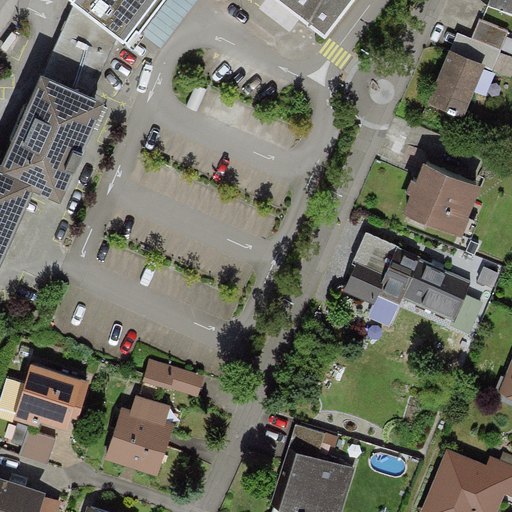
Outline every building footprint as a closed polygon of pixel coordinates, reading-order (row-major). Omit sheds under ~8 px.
[(88,0),(72,0),(49,55),(97,77),(120,25),(88,0)] [(155,0),(88,0),(120,25),(130,32),(155,0)] [(302,13),(285,0),(258,0),(259,0),(290,27),(302,13)] [(285,0),(302,13),(326,31),(347,0),(285,0)] [(467,45),(494,55),(505,26),(478,16),(467,45)] [(19,32),(12,27),(1,43),(8,48),(19,32)] [(481,62),(448,47),(426,97),(460,111),(481,62)] [(58,178),(99,88),(44,64),(4,153),(32,166),(58,178)] [(4,153),(0,151),(0,241),(28,175),(32,166),(4,153)] [(456,229),(477,179),(423,157),(402,207),(456,229)] [(453,314),(470,277),(405,247),(401,254),(394,251),(398,241),(367,226),(353,256),(357,258),(345,285),(372,298),(366,312),(393,324),(403,302),(398,300),(403,291),(453,314)] [(90,374),(31,355),(23,378),(9,374),(0,401),(0,402),(14,407),(13,410),(37,418),(36,421),(64,430),(70,409),(78,412),(90,374)] [(202,373),(151,356),(145,374),(196,391),(202,373)] [(511,360),(501,387),(511,391),(511,360)] [(136,391),(132,405),(122,402),(105,452),(157,469),(173,419),(166,417),(171,403),(136,391)] [(317,511),(338,511),(356,462),(319,450),(325,431),(298,422),(290,444),(298,446),(280,499),(317,511)] [(55,434),(29,426),(21,451),(47,459),(55,434)] [(417,511),(497,511),(507,489),(511,491),(511,461),(490,452),(487,460),(446,444),(417,511)] [(47,488),(0,473),(0,511),(58,511),(61,503),(44,497),(47,488)] [(115,511),(87,503),(83,511),(115,511)]
